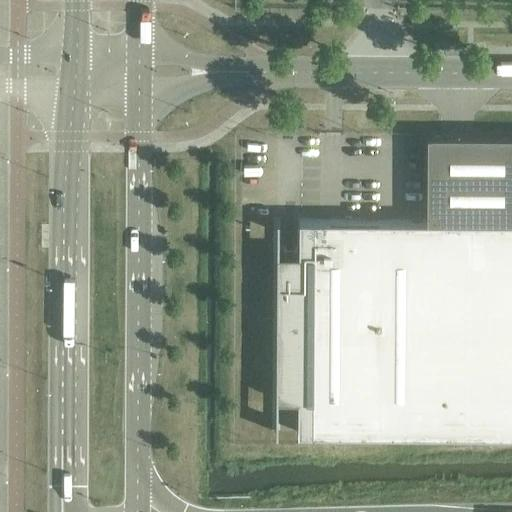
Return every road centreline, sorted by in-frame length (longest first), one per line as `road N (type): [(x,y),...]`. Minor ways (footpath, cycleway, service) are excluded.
road 1 (primary): [(73,89),(56,511)]
road 2 (primary): [(137,469),(138,91)]
road 3 (unclassified): [(511,77),(217,74)]
